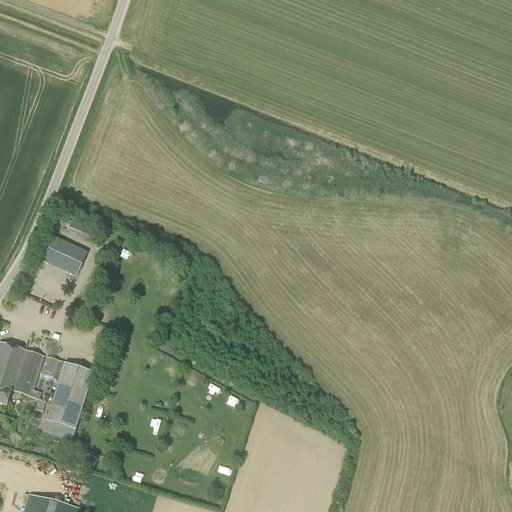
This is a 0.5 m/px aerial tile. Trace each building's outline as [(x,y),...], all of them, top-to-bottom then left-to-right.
[(88,258),(50,240),(38,263),(76,282),(88,258)] [(151,264),(148,272),(159,276),(162,268),(151,264)] [(26,397),(39,357),(24,352),(0,344),(0,405),(6,407),(11,392),(26,397)] [(54,376),(56,371),(57,369),(59,362),(46,359),(42,372),(54,376)] [(75,431),(93,373),(64,364),(46,422),(75,431)] [(43,413),(46,404),(38,401),(35,411),(43,413)] [(95,465),(99,456),(87,451),(83,461),(95,465)] [(101,465),(105,457),(99,454),(96,463),(101,465)] [(229,478),(231,469),(223,467),(221,476),(229,478)] [(77,511),(79,510),(29,496),(24,511),(77,511)]
